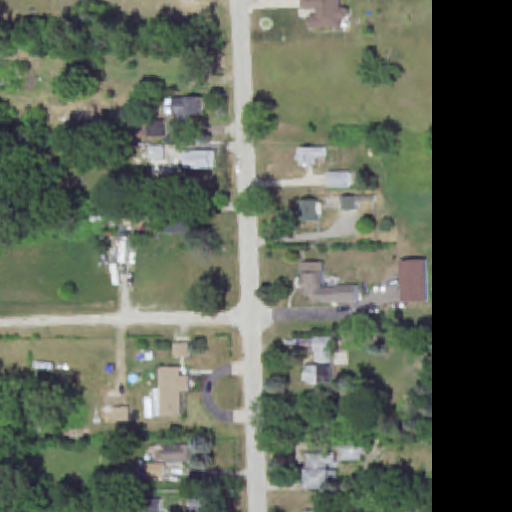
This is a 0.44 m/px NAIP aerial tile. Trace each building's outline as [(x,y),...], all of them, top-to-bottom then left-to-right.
[(305,0),(343,0),(344,9),(349,9),(353,12),(353,18),(350,21),(344,21),(345,29),(313,30),(313,17),(321,17),(320,10),(306,11),(305,0)] [(204,118),(204,99),(173,99),(173,118),(204,118)] [(150,123),(150,138),(165,138),(165,123),(150,123)] [(164,148),(151,148),(151,160),(164,160),(164,148)] [(302,149),(328,149),(328,158),(319,158),(319,166),(303,166),(303,162),(299,162),(299,156),(302,156),(302,149)] [(187,169),(217,169),(217,152),(187,152),(187,169)] [(331,173),(352,173),(352,189),(331,190),(331,173)] [(343,198),(357,198),(357,212),(344,212),(343,198)] [(303,202),(320,202),(321,222),(303,223),(303,217),(301,217),(301,209),(303,209),(303,202)] [(165,234),(197,234),(197,218),(165,218),(165,234)] [(304,264),(325,264),(325,290),(338,289),(338,288),(359,287),(359,304),(315,304),(314,296),(304,296),(304,264)] [(306,385),(335,384),(334,339),(316,339),(317,367),(306,367),(306,385)] [(176,345),(190,345),(191,359),(177,359),(176,345)] [(162,370),(163,418),(184,418),(183,394),(192,393),(191,378),(182,378),(182,369),(162,370)] [(131,423),(131,408),(106,408),(106,423),(131,423)] [(367,461),(367,444),(343,445),(344,462),(367,461)] [(200,446),(167,446),(167,464),(200,464),(200,446)] [(309,491),(339,491),(339,455),(309,455),(309,491)] [(166,467),(152,465),(151,478),(165,479),(166,467)]
